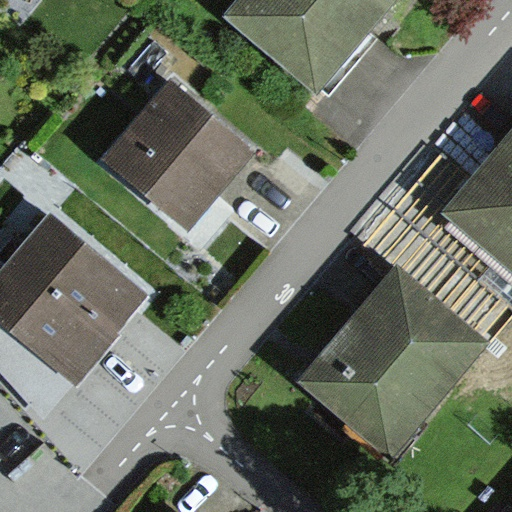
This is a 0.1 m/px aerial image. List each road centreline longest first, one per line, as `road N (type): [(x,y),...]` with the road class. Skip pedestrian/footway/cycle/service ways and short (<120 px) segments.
road 1 (residential): [(511,7),(173,403)]
road 2 (residential): [(173,403),(293,511)]
